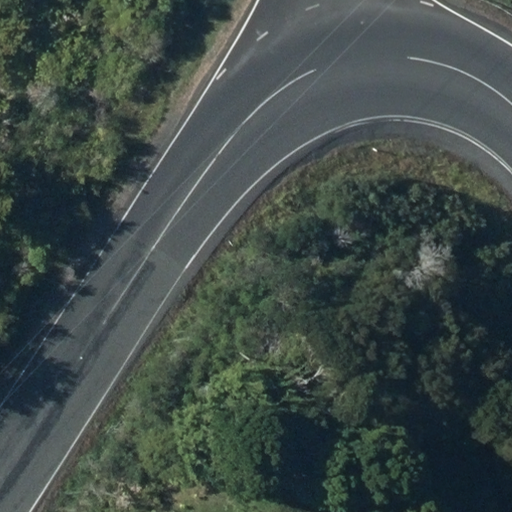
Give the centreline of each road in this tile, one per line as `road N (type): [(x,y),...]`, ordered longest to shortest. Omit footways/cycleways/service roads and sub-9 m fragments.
road 1 (secondary): [(0,490),(242,122),(276,88),(345,56)]
road 2 (secondary): [(345,56),(423,53),(511,100)]
